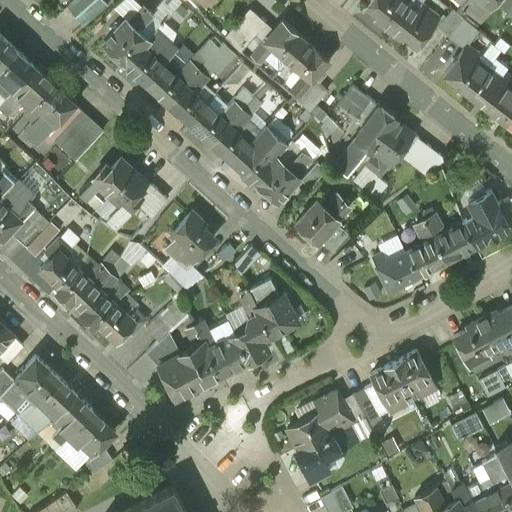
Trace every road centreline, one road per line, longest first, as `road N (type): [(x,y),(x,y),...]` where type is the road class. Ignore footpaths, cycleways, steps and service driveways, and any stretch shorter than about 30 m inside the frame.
road 1 (residential): [(13,0),(370,319)]
road 2 (residential): [(226,511),(137,401),(0,271)]
road 3 (residential): [(310,0),(511,173)]
road 4 (residential): [(511,253),(370,319)]
road 5 (residential): [(370,319),(257,395)]
